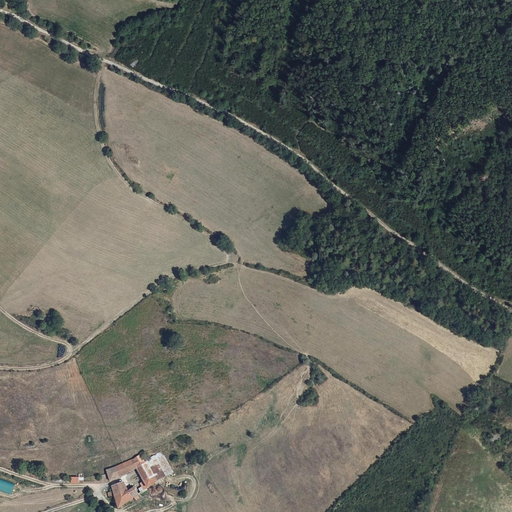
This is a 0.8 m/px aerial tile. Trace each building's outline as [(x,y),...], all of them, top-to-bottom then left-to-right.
[(162,451),(147,460),(159,480),(174,470),(162,451)] [(130,460),(136,469),(145,480),(140,483),(145,490),(159,480),(147,460),(145,461),(141,454),(130,460)] [(115,467),(120,476),(136,469),(130,460),(115,467)] [(107,471),(110,481),(120,476),(115,467),(107,471)] [(0,478),(0,490),(12,495),(16,484),(0,478)] [(115,496),(126,490),(120,481),(111,485),(113,490),(115,496)] [(141,498),(139,494),(135,488),(127,492),(126,490),(115,496),(119,508),(133,499),(135,502),(141,498)]
